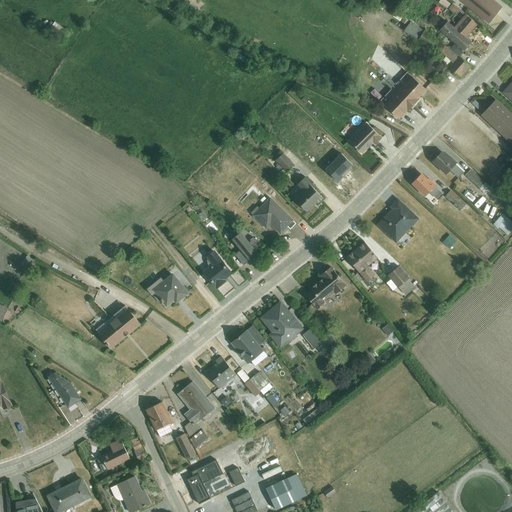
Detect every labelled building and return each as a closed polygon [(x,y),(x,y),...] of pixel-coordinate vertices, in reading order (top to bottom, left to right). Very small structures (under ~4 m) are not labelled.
[(446,0),(440,0),(439,2),(447,8),(451,4),(446,0)] [(501,8),(491,0),(459,0),(489,24),(501,8)] [(453,4),(448,9),(456,16),(460,11),(453,4)] [(409,7),(404,13),(408,17),(413,10),(409,7)] [(448,21),(440,30),(464,51),(471,43),(464,37),(476,24),(465,14),(464,15),(455,27),(448,21)] [(411,21),(404,30),(438,56),(441,52),(446,56),(441,62),(448,67),(448,66),(461,77),(470,67),(445,45),(445,46),(411,21)] [(53,33),(59,24),(55,22),(49,31),(53,33)] [(365,54),(371,42),(367,40),(362,52),(365,54)] [(236,58),(245,63),(247,58),(239,54),(236,58)] [(407,73),(380,101),(398,118),(408,108),(409,109),(413,105),(418,100),(416,99),(425,90),(407,73)] [(511,82),(503,93),(511,100),(511,82)] [(497,129),(511,142),(511,117),(495,102),(490,107),(489,106),(487,109),(487,110),(483,115),(497,129)] [(366,123),(349,140),(362,154),(368,148),(369,147),(371,145),(372,144),(373,143),(375,145),(382,138),(372,128),(366,123)] [(450,170),(458,178),(465,171),(449,157),(448,158),(442,152),(433,162),(447,174),(450,170)] [(294,165),(284,154),(276,161),(287,172),(294,165)] [(484,193),(490,186),(485,182),(471,169),(465,175),(479,189),(484,193)] [(429,192),(438,200),(444,193),(429,179),(427,180),(421,174),(412,184),(426,196),(429,192)] [(313,189),(315,187),(306,176),(297,184),(303,191),(295,199),(307,212),(317,203),(318,203),(323,198),(313,189)] [(451,190),(445,197),(451,203),(450,204),(453,207),(454,206),(460,211),(466,205),(451,190)] [(470,191),(467,194),(474,201),(477,197),(470,191)] [(499,195),(496,198),(505,206),(508,203),(499,195)] [(257,207),(251,213),(253,215),(252,216),(266,230),(271,225),(280,234),(287,227),(290,229),(296,224),(269,198),(259,209),(257,207)] [(377,225),(396,243),(419,220),(397,199),(390,207),(393,209),(377,225)] [(475,207),(482,204),(479,199),(472,203),(475,207)] [(200,216),(206,220),(210,214),(203,210),(200,216)] [(511,222),(503,214),(493,225),(498,229),(499,228),(508,235),(511,230),(511,222)] [(216,231),(212,223),(207,226),(211,233),(216,231)] [(231,234),(231,236),(232,237),(232,238),(233,239),(232,240),(241,250),(235,254),(244,265),(249,261),(250,261),(259,254),(257,252),(256,252),(252,247),(259,241),(253,238),(250,240),(251,241),(250,243),(241,233),(240,233),(239,232),(238,231),(237,231),(236,230),(235,230),(234,231),(233,231),(232,232),(232,233),(231,234)] [(449,249),(457,241),(449,235),(442,243),(449,249)] [(146,251),(156,243),(150,236),(141,243),(146,251)] [(365,243),(347,257),(367,282),(375,276),(368,266),(378,258),(365,243)] [(444,253),(448,249),(443,244),(439,249),(444,253)] [(207,261),(208,263),(210,267),(203,272),(216,288),(225,281),(223,279),(231,272),(214,251),(207,257),(208,259),(207,261)] [(27,271),(34,261),(27,256),(20,266),(27,271)] [(478,269),(477,268),(481,265),(475,259),(466,268),(472,274),(478,269)] [(105,273),(111,276),(115,269),(110,265),(105,273)] [(399,287),(405,295),(415,287),(408,279),(409,279),(399,266),(387,275),(398,288),(399,287)] [(315,307),(314,307),(317,310),(324,303),(323,301),(334,292),(335,294),(347,285),(344,283),(331,267),(320,275),(323,278),(310,289),(312,290),(305,295),(315,307)] [(240,271),(233,275),(240,285),(246,280),(240,271)] [(147,289),(152,296),(155,293),(163,303),(163,302),(166,306),(174,300),(176,303),(188,294),(172,274),(164,281),(161,278),(147,289)] [(0,304),(0,321),(1,322),(9,309),(0,304)] [(298,336),(297,335),(303,330),(282,305),(272,312),(271,311),(262,318),(272,331),(269,335),(280,349),(287,343),(288,344),(298,336)] [(111,348),(140,325),(125,306),(95,330),(111,348)] [(388,324),(382,329),(388,337),(394,331),(388,324)] [(253,326),(247,331),(259,346),(265,341),(253,326)] [(314,349),(323,342),(311,328),(303,335),(314,349)] [(238,353),(247,365),(264,351),(259,346),(247,331),(231,343),(239,353),(238,353)] [(40,333),(37,337),(46,343),(49,339),(40,333)] [(330,349),(337,343),(330,335),(323,341),(330,349)] [(392,337),(374,350),(379,357),(398,345),(392,337)] [(33,353),(35,349),(25,343),(23,346),(33,353)] [(323,355),(329,350),(323,343),(317,348),(323,355)] [(94,355),(97,350),(87,345),(85,350),(94,355)] [(99,360),(94,356),(90,362),(117,381),(122,374),(100,359),(99,360)] [(226,385),(226,383),(237,376),(221,356),(215,361),(217,364),(206,373),(219,389),(221,388),(222,388),(226,385)] [(117,381),(90,362),(84,359),(81,365),(92,372),(93,371),(95,372),(93,375),(113,388),(117,381)] [(84,370),(75,364),(72,369),(81,375),(84,370)] [(261,392),(263,395),(273,387),(260,372),(251,379),(261,392)] [(48,377),(68,408),(81,400),(70,383),(54,373),(48,377)] [(4,409),(12,406),(0,379),(0,406),(2,406),(4,409)] [(251,379),(245,384),(255,397),(261,392),(251,379)] [(184,415),(194,426),(215,409),(193,382),(178,394),(190,409),(184,415)] [(271,394),(266,398),(275,408),(279,404),(271,394)] [(226,397),(221,401),(225,407),(231,402),(226,397)] [(260,398),(251,405),(254,409),(263,401),(260,398)] [(172,431),(169,424),(172,422),(162,402),(146,410),(156,431),(157,430),(160,438),(172,431)] [(315,403),(308,405),(310,411),(317,409),(315,403)] [(276,415),(268,405),(265,408),(272,418),(276,415)] [(280,411),(285,417),(290,413),(285,406),(280,411)] [(261,418),(251,424),(253,428),(263,422),(261,418)] [(191,422),(185,427),(189,437),(190,437),(201,429),(196,423),(194,426),(191,422)] [(193,446),(196,448),(209,438),(202,430),(190,439),(193,446)] [(189,463),(197,458),(196,455),(185,433),(175,438),(186,460),(187,460),(189,463)] [(97,459),(103,472),(130,459),(121,440),(110,445),(112,451),(97,459)] [(139,448),(136,450),(134,451),(139,462),(146,459),(148,458),(143,447),(142,448),(140,442),(137,443),(139,448)] [(215,454),(194,465),(199,475),(220,464),(215,454)] [(276,458),(264,463),(267,469),(279,464),(276,458)] [(296,474),(266,489),(276,510),(298,500),(297,499),(306,495),(296,474)] [(142,491),(135,476),(117,484),(117,485),(110,488),(115,499),(119,501),(122,501),(124,500),(128,511),(134,511),(151,504),(145,489),(142,491)] [(69,486),(48,496),(55,511),(76,511),(73,506),(91,498),(82,479),(79,481),(75,482),(69,486)] [(328,499),(336,493),(332,486),(324,492),(328,499)] [(453,511),(438,492),(412,511),(453,511)] [(42,511),(36,498),(16,502),(16,511),(42,511)]
